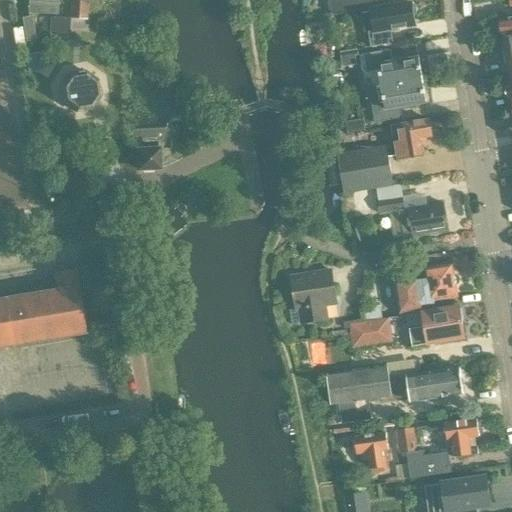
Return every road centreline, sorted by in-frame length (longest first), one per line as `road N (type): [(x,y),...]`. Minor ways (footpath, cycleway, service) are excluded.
road 1 (residential): [(511,384),(452,0)]
road 2 (residential): [(105,211),(144,402),(139,416)]
road 3 (residential): [(0,437),(139,416)]
